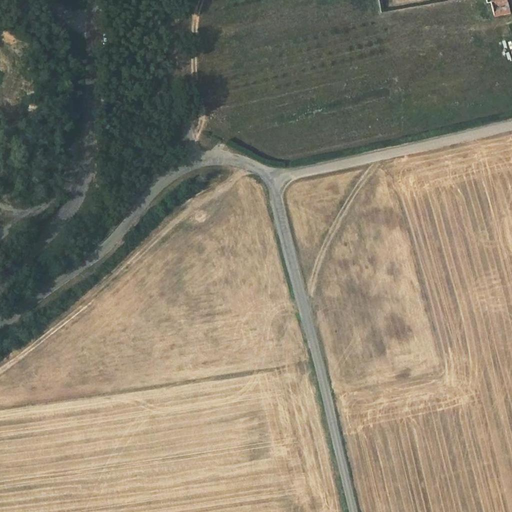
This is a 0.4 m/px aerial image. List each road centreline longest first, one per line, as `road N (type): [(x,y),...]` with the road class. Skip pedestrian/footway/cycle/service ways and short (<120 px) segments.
road 1 (unclassified): [(274,177),(349,511)]
road 2 (track): [(252,166),(0,371)]
road 3 (unclassified): [(91,0),(79,200),(0,278)]
road 4 (unclassified): [(0,320),(84,264),(171,172),(199,157)]
road 5 (unclassified): [(511,126),(274,177)]
road 6 (residential): [(166,0),(174,94),(199,157)]
